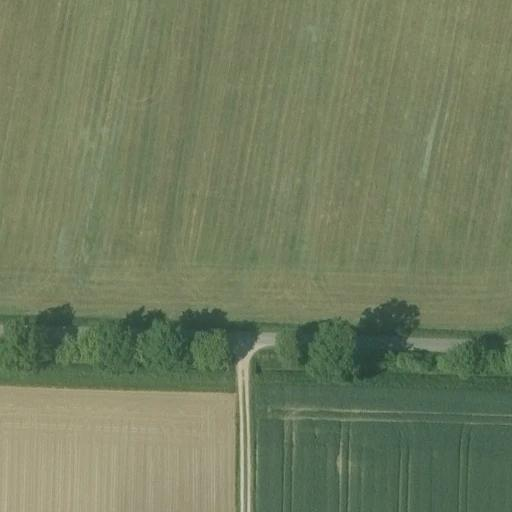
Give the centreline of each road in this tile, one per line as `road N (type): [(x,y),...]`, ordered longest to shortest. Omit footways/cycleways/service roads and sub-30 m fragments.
road 1 (unclassified): [(0,331),(511,347)]
road 2 (track): [(242,340),(245,511)]
